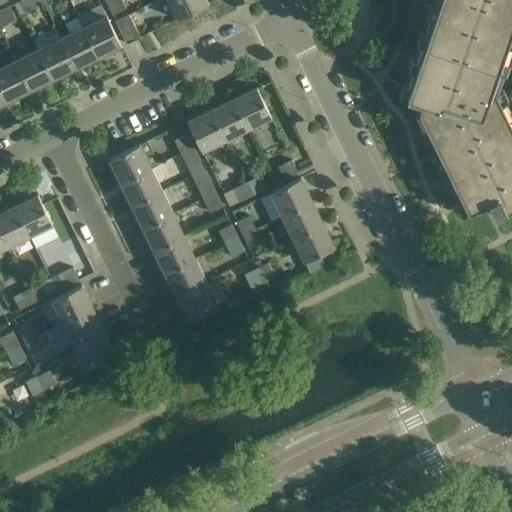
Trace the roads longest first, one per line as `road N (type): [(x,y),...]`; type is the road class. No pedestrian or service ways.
road 1 (unclassified): [(473,392),(290,19)]
road 2 (tertiary): [(473,392),(227,511)]
road 3 (residential): [(54,135),(290,19)]
road 4 (residential): [(154,342),(54,135)]
road 5 (tertiary): [(321,511),(489,429)]
